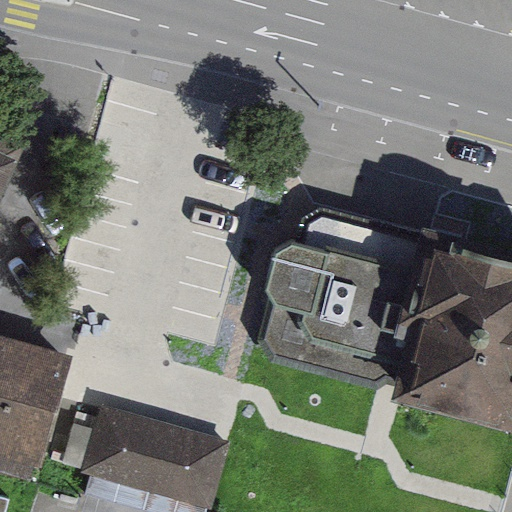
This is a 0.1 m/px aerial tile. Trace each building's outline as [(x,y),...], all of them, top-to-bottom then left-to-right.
[(0,247),(40,159),(0,140),(0,247)] [(280,254),(259,333),(271,358),(392,393),(389,404),(511,433),(511,245),(427,220),(423,231),(336,207),(316,221),(306,244),(291,244),(280,254)] [(90,357),(0,331),(0,448),(59,465),(90,357)] [(227,435),(115,406),(97,474),(209,503),(227,435)] [(0,511),(20,511),(23,505),(0,496),(0,511)]
